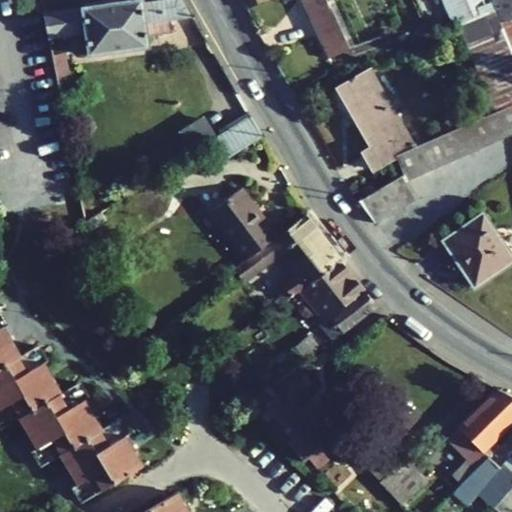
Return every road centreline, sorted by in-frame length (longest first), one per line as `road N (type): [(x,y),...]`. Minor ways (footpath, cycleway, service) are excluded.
road 1 (tertiary): [(212,0),(365,253),(425,313),(511,367)]
road 2 (residential): [(0,0),(34,195)]
road 3 (residential): [(206,451),(96,511)]
